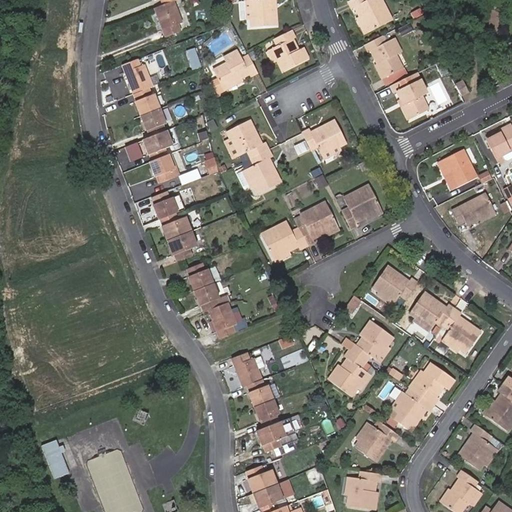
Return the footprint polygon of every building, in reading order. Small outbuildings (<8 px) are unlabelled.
[(182,32),(180,24),(185,22),(177,0),(169,4),(156,9),(167,37),(182,32)] [(255,0),(256,0),(248,0),(248,19),(248,29),(274,27),(272,0),(255,0)] [(367,33),(392,20),(381,0),(350,0),(347,2),(350,9),(354,7),(359,17),(367,33)] [(363,35),(367,33),(359,17),(355,19),(363,35)] [(288,31),(271,40),(275,46),(268,50),(274,62),(280,72),(304,59),(299,49),(295,51),(289,40),(292,37),(288,31)] [(386,43),(383,36),(364,46),(368,53),(372,51),(379,66),(386,79),(405,70),(398,56),(403,53),(396,39),(386,43)] [(185,51),(192,69),(201,66),(194,48),(185,51)] [(255,73),(246,54),(240,57),(235,50),(221,57),(224,63),(210,69),(215,79),(219,87),(236,79),(245,74),(247,77),(255,73)] [(271,64),(274,62),(268,50),(264,52),(271,64)] [(153,84),(145,62),(141,64),(138,58),(124,64),(134,92),(149,86),(153,84)] [(382,81),(386,79),(379,66),(375,68),(382,81)] [(411,85),(408,78),(390,87),(394,95),(397,93),(404,107),(410,120),(428,111),(421,98),(427,95),(420,81),(411,85)] [(219,87),(215,79),(209,81),(215,93),(220,90),(219,87)] [(237,81),(236,79),(219,87),(220,90),(237,81)] [(160,107),(155,93),(152,94),(149,86),(134,92),(137,100),(135,101),(141,114),(160,107)] [(147,130),(149,129),(151,136),(166,131),(164,123),(166,122),(160,107),(141,114),(147,130)] [(407,122),(410,120),(404,107),(400,109),(407,122)] [(245,151),(248,158),(267,148),(263,141),(259,143),(247,118),(224,130),(228,138),(237,155),(245,151)] [(306,128),(300,132),(308,149),(315,145),(320,153),(337,144),(343,141),(332,118),(308,132),(306,128)] [(511,130),(510,127),(485,139),(495,158),(501,155),(511,149),(511,130)] [(150,153),(152,152),(154,159),(170,152),(167,146),(174,143),(169,130),(166,131),(151,136),(149,137),(152,145),(148,146),(150,153)] [(232,157),(237,155),(228,138),(223,140),(232,157)] [(340,149),(337,144),(320,153),(322,158),(340,149)] [(267,148),(248,158),(251,164),(243,168),(252,185),(256,193),(278,181),(266,156),(270,154),(267,148)] [(511,149),(501,155),(505,162),(511,158),(511,149)] [(450,168),(459,184),(475,176),(462,150),(438,163),(442,171),(450,168)] [(163,181),(178,175),(175,167),(177,166),(171,152),(170,152),(154,159),(152,159),(158,174),(160,173),(163,181)] [(216,169),(213,157),(203,161),(208,172),(216,169)] [(252,185),(243,168),(239,170),(247,187),(252,185)] [(459,184),(450,168),(442,171),(451,189),(459,184)] [(490,178),(486,171),(478,174),(482,182),(490,178)] [(340,211),(349,228),(356,225),(354,221),(364,216),(380,208),(368,184),(343,197),(348,207),(340,211)] [(177,195),(174,188),(160,194),(163,200),(162,201),(167,215),(169,215),(183,209),(185,208),(180,194),(177,195)] [(476,219),(492,211),(483,194),(449,211),(456,224),(462,221),(465,225),(476,219)] [(303,223),(295,227),(304,244),(313,240),(311,237),(336,225),(323,201),(298,214),(303,223)] [(380,208),(364,216),(366,220),(381,212),(380,208)] [(200,226),(193,210),(184,214),(183,209),(169,215),(171,219),(169,220),(172,228),(176,227),(179,234),(200,226)] [(494,214),(492,211),(476,219),(478,223),(494,214)] [(304,244),(295,227),(288,230),(283,221),(258,234),(270,258),(285,250),(295,244),(297,248),(304,244)] [(206,240),(200,226),(179,234),(182,241),(178,243),(181,250),(183,249),(186,255),(199,250),(197,243),(206,240)] [(286,254),(285,250),(270,258),(271,261),(286,254)] [(203,268),(200,261),(186,267),(189,274),(186,275),(192,290),(212,282),(207,267),(203,268)] [(403,301),(414,285),(405,278),(403,281),(381,267),(367,286),(388,301),(394,294),(403,301)] [(218,297),(212,282),(192,290),(198,304),(200,303),(203,311),(209,308),(218,305),(215,298),(218,297)] [(440,328),(453,310),(445,304),(442,308),(420,293),(406,312),(413,317),(428,328),(432,322),(440,328)] [(352,314),(360,300),(352,296),(345,310),(352,314)] [(232,324),(236,322),(228,301),(218,305),(209,308),(220,337),(235,331),(232,324)] [(459,313),(453,310),(440,328),(445,331),(441,338),(459,351),(465,355),(480,334),(457,317),(459,313)] [(428,328),(413,317),(409,321),(425,332),(428,328)] [(351,341),(346,348),(363,361),(368,353),(374,358),(385,344),(392,335),(368,319),(357,333),(361,335),(354,344),(351,341)] [(456,355),(459,351),(441,338),(438,341),(456,355)] [(388,347),(385,344),(374,358),(378,361),(388,347)] [(363,361),(346,348),(342,354),(345,357),(339,364),(337,363),(326,378),(347,394),(354,386),(365,370),(359,366),(363,361)] [(241,355),(226,361),(237,387),(241,386),(255,380),(248,362),(244,363),(241,355)] [(415,391),(432,403),(436,397),(434,395),(442,385),(445,388),(453,377),(430,362),(423,371),(414,382),(419,386),(415,391)] [(414,382),(423,371),(419,368),(410,379),(414,382)] [(365,370),(354,386),(358,388),(368,373),(365,370)] [(506,374),(502,381),(511,389),(511,374),(511,376),(506,374)] [(269,400),(263,385),(258,387),(255,380),(241,386),(243,392),(241,393),(246,408),(269,400)] [(511,389),(502,381),(497,388),(501,390),(495,399),(485,413),(507,429),(511,422),(511,389)] [(427,410),(432,403),(415,391),(408,386),(403,394),(391,410),(387,416),(408,431),(425,409),(427,410)] [(388,408),(391,410),(403,394),(400,392),(388,408)] [(485,413),(495,399),(491,396),(481,410),(485,413)] [(273,423),(270,415),(274,414),(269,400),(246,408),(251,422),(254,421),(257,429),(273,423)] [(355,437),(358,440),(370,424),(366,421),(355,437)] [(276,447),(273,439),(280,436),(274,422),(273,423),(257,429),(254,430),(256,438),(252,439),(255,446),(259,445),(262,452),(276,447)] [(398,434),(382,422),(377,428),(370,424),(358,440),(353,447),(374,461),(391,438),(394,440),(398,434)] [(490,433),(474,422),(470,428),(472,430),(457,453),(476,466),(481,460),(492,444),(486,440),(490,433)] [(60,478),(74,473),(62,440),(47,445),(60,478)] [(492,444),(481,460),(485,464),(496,447),(492,444)] [(258,464),(243,470),(246,479),(244,480),(247,486),(250,485),(253,492),(274,484),(269,470),(261,473),(258,464)] [(477,480),(460,468),(456,474),(459,476),(451,489),(441,502),(456,511),(457,511),(466,500),(471,503),(480,490),(473,486),(477,480)] [(379,475),(360,472),(359,479),(350,478),(348,497),(346,507),(373,511),(376,492),(373,492),(374,482),(378,483),(379,475)] [(259,511),(269,511),(275,510),(273,502),(280,499),(274,484),(253,492),(257,501),(253,503),(255,509),(258,508),(259,511)] [(441,502),(451,489),(447,486),(438,500),(441,502)] [(486,503),(479,511),(511,511),(511,508),(498,498),(492,508),(486,503)]
